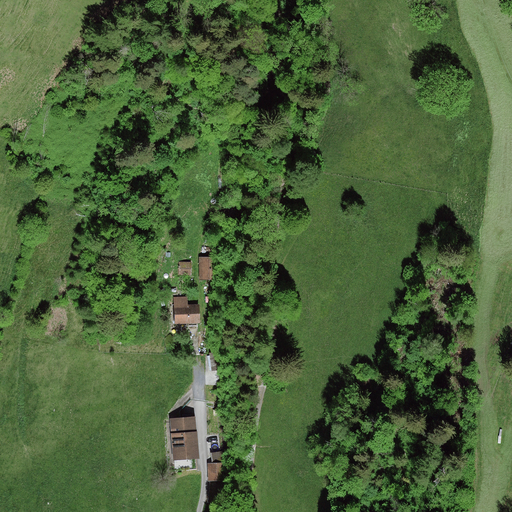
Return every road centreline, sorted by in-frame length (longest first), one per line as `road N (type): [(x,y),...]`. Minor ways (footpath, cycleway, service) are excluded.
road 1 (track): [(245,511),(274,328),(284,183),(329,86),(326,0)]
road 2 (residential): [(200,353),(199,511)]
